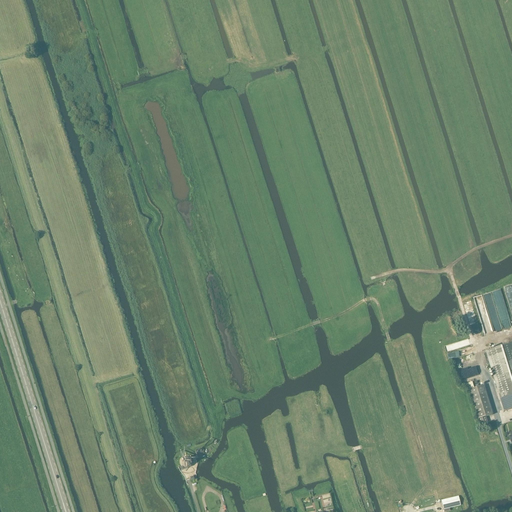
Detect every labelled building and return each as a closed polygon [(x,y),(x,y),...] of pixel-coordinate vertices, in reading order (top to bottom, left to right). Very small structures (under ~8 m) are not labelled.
[(511,343),(486,351),(505,411),(511,409),(511,343)] [(483,386),(469,390),(479,424),(487,422),(486,417),(492,415),(483,386)] [(459,399),(463,412),(468,410),(465,397),(459,399)] [(468,428),(473,426),(470,416),(465,418),(468,428)] [(191,467),(193,463),(192,459),(188,457),(184,459),(182,462),(184,466),(185,468),(186,467),(187,468),(191,467)] [(458,497),(442,501),(444,509),(460,505),(458,497)]
